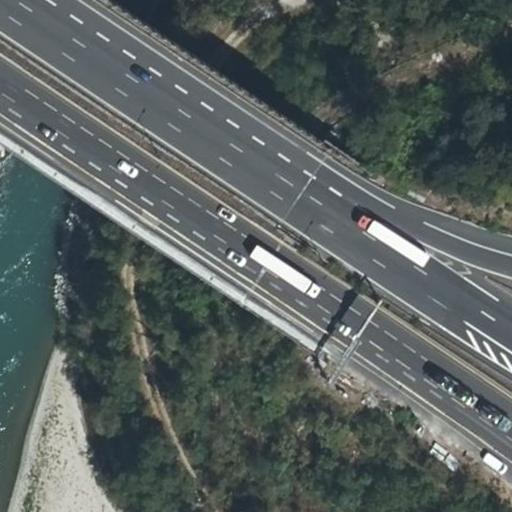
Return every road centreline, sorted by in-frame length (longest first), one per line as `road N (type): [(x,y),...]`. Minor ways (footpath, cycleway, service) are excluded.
road 1 (motorway): [(511,331),(299,199),(8,0)]
road 2 (track): [(248,0),(123,279),(157,399),(211,511)]
road 3 (motorway): [(511,268),(433,242),(31,0)]
road 4 (motorway): [(0,90),(454,393)]
road 5 (track): [(511,26),(431,71),(339,103)]
